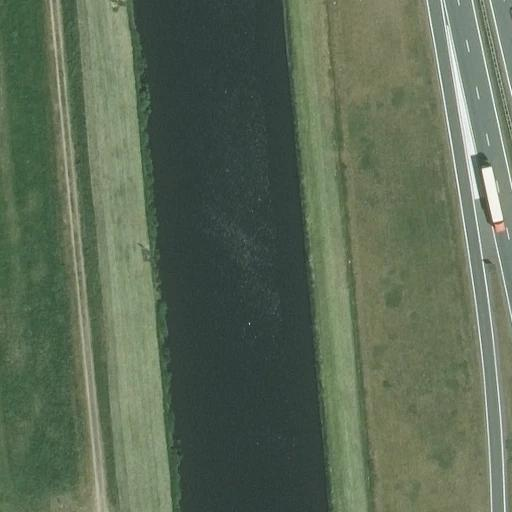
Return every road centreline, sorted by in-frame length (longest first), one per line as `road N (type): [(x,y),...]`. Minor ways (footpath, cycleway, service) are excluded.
road 1 (trunk): [(453,0),(497,511)]
road 2 (track): [(93,511),(50,0)]
road 3 (trunk): [(457,0),(511,255)]
